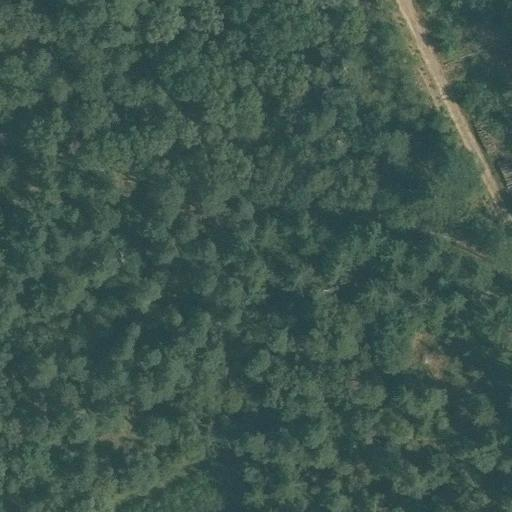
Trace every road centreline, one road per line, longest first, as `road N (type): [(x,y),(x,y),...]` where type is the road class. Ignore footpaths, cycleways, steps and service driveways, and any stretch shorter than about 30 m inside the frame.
road 1 (track): [(511,258),(457,236),(0,147)]
road 2 (track): [(511,232),(402,0)]
